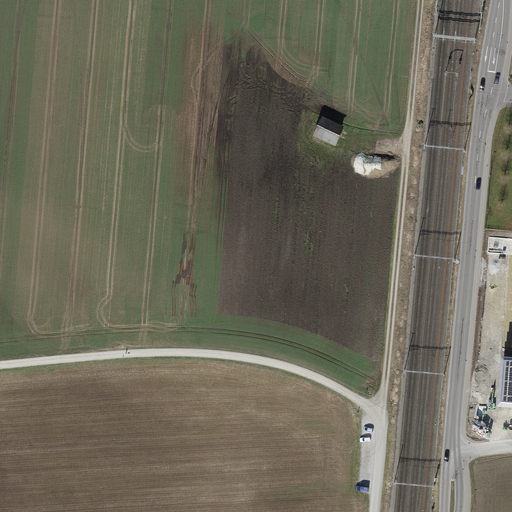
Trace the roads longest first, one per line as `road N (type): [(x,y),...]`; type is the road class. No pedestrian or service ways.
road 1 (track): [(377,409),(423,0)]
road 2 (track): [(0,365),(225,354),(293,368),(355,395)]
road 3 (secondary): [(485,93),(453,452)]
road 4 (unclassified): [(355,395),(377,409),(382,431),(375,511)]
